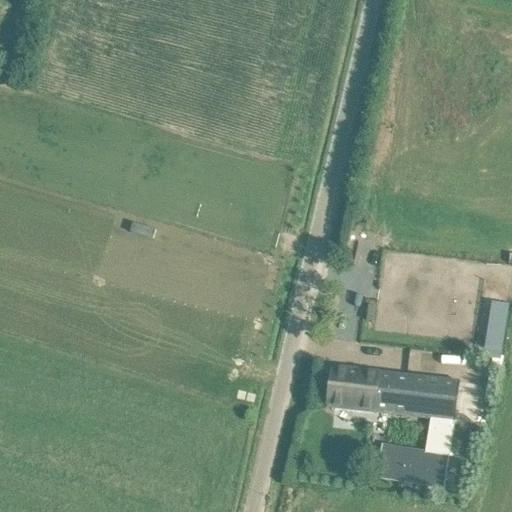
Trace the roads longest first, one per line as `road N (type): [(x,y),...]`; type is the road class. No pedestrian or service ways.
road 1 (unclassified): [(254,511),(371,0)]
road 2 (residential): [(511,195),(372,162)]
